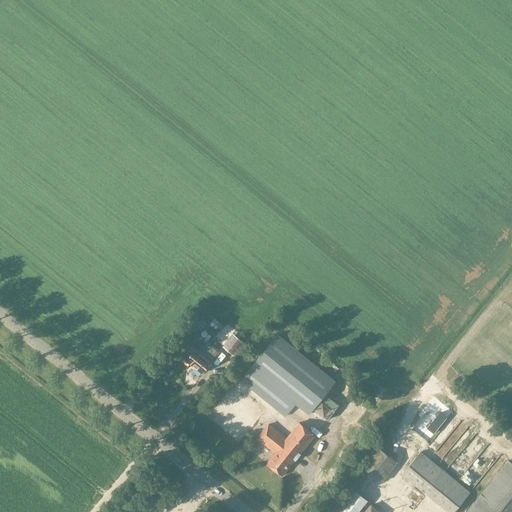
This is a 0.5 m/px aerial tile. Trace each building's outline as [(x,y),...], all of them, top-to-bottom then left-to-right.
[(200,307),(185,325),(194,332),(196,329),(200,332),(211,317),(206,313),(206,312),(200,307)] [(226,327),(219,333),(225,339),(232,333),(226,327)] [(205,345),(198,340),(200,336),(196,333),(188,343),(178,355),(189,364),(207,342),(205,345)] [(233,335),(223,347),(233,356),(243,343),(233,335)] [(277,335),(241,380),(286,416),(295,404),(308,415),(313,409),(327,420),(334,411),(320,400),(333,384),(372,416),(376,411),(337,379),(335,381),(277,335)] [(219,352),(211,346),(207,342),(189,364),(201,374),(219,352)] [(268,425),(257,439),(275,453),(266,463),(282,476),(314,436),(299,423),(286,439),(268,425)] [(382,482),(397,462),(377,447),(362,467),(382,482)] [(343,450),(330,468),(336,473),(349,454),(343,450)] [(447,511),(453,511),(470,492),(421,451),(401,474),(447,511)] [(458,457),(448,468),(464,481),(478,464),(472,459),(471,461),(463,454),(460,458),(458,457)] [(511,511),(511,463),(508,460),(465,511),(511,511)] [(358,511),(367,501),(355,491),(337,511),(358,511)]
